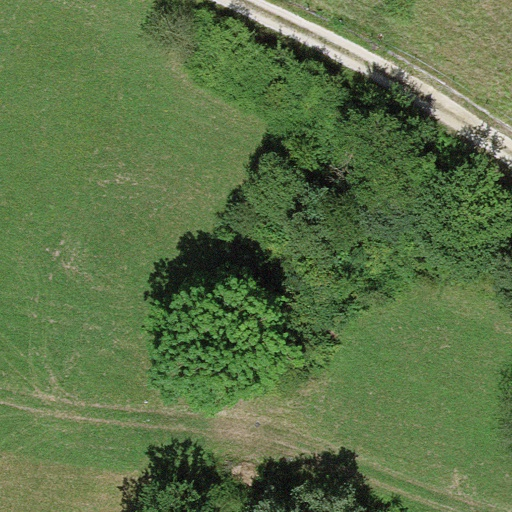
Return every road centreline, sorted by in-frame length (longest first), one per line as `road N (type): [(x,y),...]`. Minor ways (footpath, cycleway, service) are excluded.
road 1 (track): [(0,400),(291,455),(457,511)]
road 2 (track): [(511,154),(225,0)]
